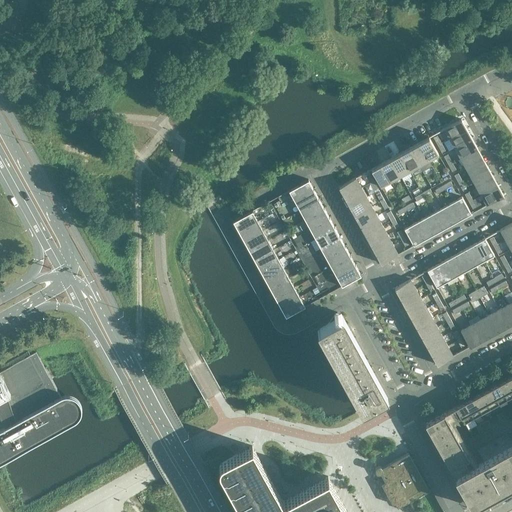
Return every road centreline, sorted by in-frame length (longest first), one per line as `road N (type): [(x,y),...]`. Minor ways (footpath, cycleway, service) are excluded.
road 1 (residential): [(377,283),(325,187),(327,170),(467,93)]
road 2 (secondary): [(217,511),(97,300)]
road 3 (secondary): [(87,318),(194,511)]
road 4 (residential): [(377,283),(511,208)]
road 5 (secondary): [(72,250),(0,118)]
